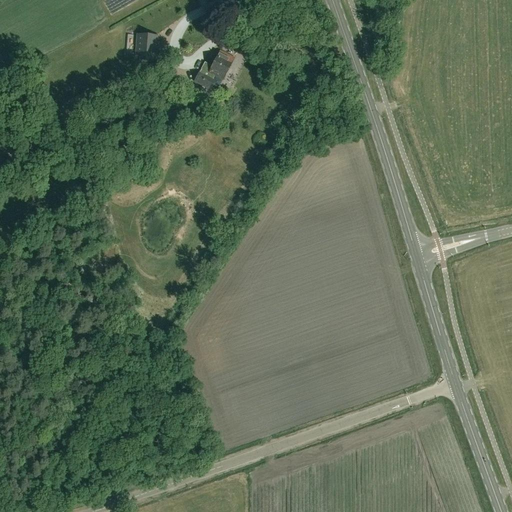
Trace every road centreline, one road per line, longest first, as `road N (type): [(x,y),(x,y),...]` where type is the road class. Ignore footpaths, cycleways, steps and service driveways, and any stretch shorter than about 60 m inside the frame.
road 1 (unclassified): [(95,511),(455,384)]
road 2 (secondary): [(416,255),(332,0)]
road 3 (secondary): [(455,384),(416,255)]
road 4 (secondary): [(500,511),(455,384)]
